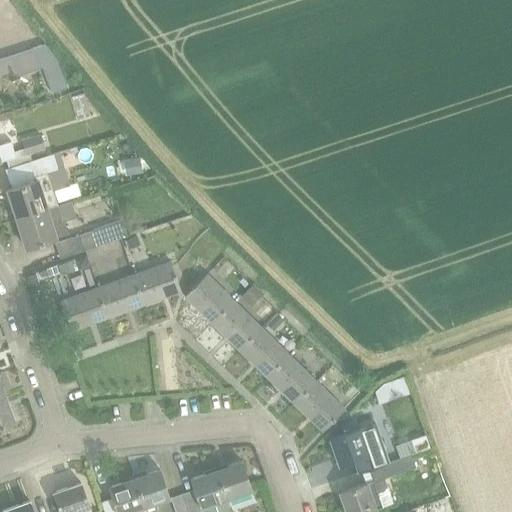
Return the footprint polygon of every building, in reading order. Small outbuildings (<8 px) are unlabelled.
[(0,80),(17,75),(17,77),(43,69),(52,94),(67,88),(66,84),(64,80),(57,62),(44,45),(32,49),(0,59),(0,80)] [(72,97),(79,121),(90,117),(83,93),(72,97)] [(0,162),(6,160),(8,166),(32,159),(30,155),(45,150),(41,137),(22,143),(24,149),(14,153),(11,143),(0,146),(0,162)] [(32,159),(8,166),(9,169),(5,171),(11,189),(6,190),(16,219),(58,205),(47,174),(56,171),(51,156),(33,162),(32,159)] [(25,249),(56,239),(69,235),(64,221),(61,222),(56,207),(58,206),(58,205),(16,219),(25,249)] [(122,221),(93,231),(93,232),(98,247),(127,237),(122,221)] [(93,232),(78,237),(54,245),(59,260),(74,255),(74,256),(84,253),(83,252),(98,247),(93,232)] [(137,237),(124,241),(127,250),(140,246),(137,237)] [(84,258),(74,261),(78,271),(87,267),(84,258)] [(180,292),(174,273),(170,262),(133,275),(144,305),(180,292)] [(55,267),(46,270),(49,277),(58,274),(55,267)] [(184,297),(212,324),(234,302),(206,274),(184,297)] [(35,275),(26,278),(29,286),(37,283),(35,275)] [(108,318),(144,305),(133,275),(97,288),(108,318)] [(252,286),(243,295),(253,304),(262,295),(252,286)] [(71,331),(108,318),(97,288),(61,301),(71,331)] [(212,324),(239,351),(261,328),(234,302),(212,324)] [(239,351),(267,377),(289,355),(261,328),(239,351)] [(76,346),(72,348),(75,355),(79,354),(82,353),(79,345),(76,346)] [(267,377),(294,404),(316,381),(289,355),(267,377)] [(384,384),(376,391),(379,403),(409,393),(404,377),(384,384)] [(322,431),(336,417),(344,409),(316,381),(294,404),(322,431)] [(0,400),(0,427),(14,423),(5,399),(0,400)] [(362,469),(381,463),(388,460),(380,439),(365,444),(360,429),(330,440),(339,465),(358,459),(362,469)] [(387,478),(416,468),(411,455),(382,466),(387,478)] [(240,462),(216,471),(226,499),(250,491),(240,462)] [(144,507),(145,511),(156,511),(157,510),(155,504),(169,499),(159,470),(134,479),(144,507)] [(225,500),(226,499),(216,471),(190,480),(195,496),(185,500),(188,511),(199,511),(199,509),(215,503),(217,511),(229,511),(230,511),(225,500)] [(344,511),(366,511),(381,507),(378,497),(388,493),(383,477),(338,493),(344,511)] [(109,488),(115,507),(117,511),(145,511),(144,507),(134,479),(109,488)] [(90,511),(80,483),(53,493),(59,511),(90,511)] [(172,505),(174,511),(188,511),(185,500),(172,505)] [(446,511),(454,511),(451,500),(435,504),(437,511),(446,509),(446,511)] [(30,511),(27,501),(1,510),(1,511),(30,511)]
